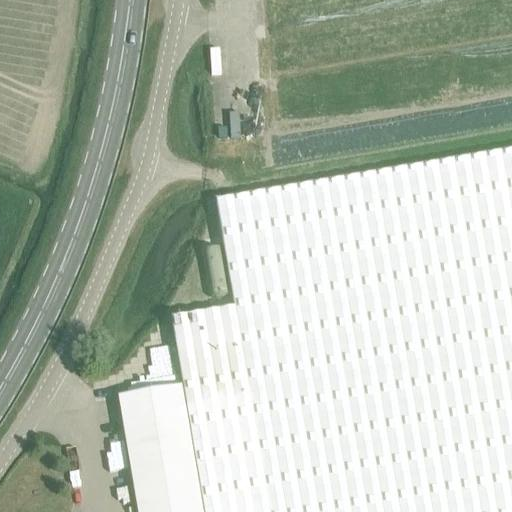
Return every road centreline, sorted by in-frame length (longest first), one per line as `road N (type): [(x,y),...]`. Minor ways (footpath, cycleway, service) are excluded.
road 1 (unclassified): [(0,462),(79,325),(141,178),(177,0)]
road 2 (secondary): [(0,389),(66,257),(97,168),(130,0)]
